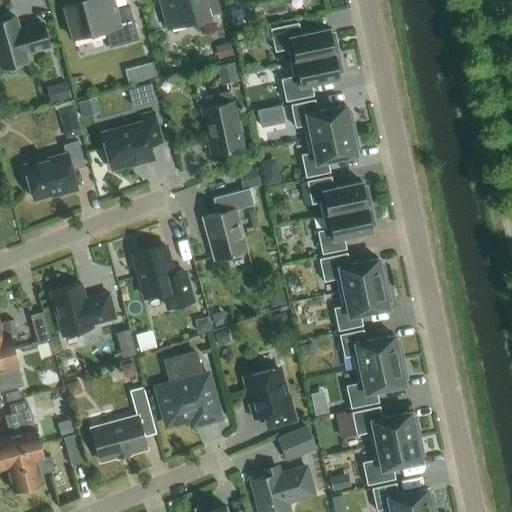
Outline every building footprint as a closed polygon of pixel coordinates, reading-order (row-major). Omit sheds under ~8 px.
[(81,0),(82,2),(63,7),(72,38),(103,29),(108,47),(138,39),(129,6),(115,10),(112,0),(81,0)] [(159,0),(167,29),(192,22),(193,26),(210,21),(209,17),(221,14),(217,0),(159,0)] [(24,29),(18,30),(14,16),(10,17),(9,14),(0,16),(0,66),(26,59),(25,53),(48,46),(41,22),(24,27),(24,29)] [(285,47),(288,61),(336,51),(332,32),(329,32),(327,27),(299,33),(297,21),(268,27),(273,50),(285,47)] [(340,71),(336,51),(288,61),(291,75),(279,77),(284,100),(312,94),(309,82),(338,76),(337,71),(340,71)] [(142,80),(157,76),(153,61),(138,66),(142,80)] [(220,83),(237,80),(233,63),(216,66),(220,83)] [(136,105),(161,98),(155,79),(130,86),(136,105)] [(70,98),(66,82),(46,87),(50,103),(70,98)] [(220,104),(202,108),(212,152),(241,146),(229,90),(218,93),(220,104)] [(302,124),(305,138),(352,128),(348,108),(345,109),(344,104),(315,110),(313,98),(289,103),(293,126),(302,124)] [(77,102),(62,105),(68,134),(83,131),(77,102)] [(260,106),(263,125),(288,121),(285,102),(260,106)] [(152,159),(147,139),(159,136),(153,112),(139,115),(142,124),(101,135),(109,166),(136,159),(137,163),(152,159)] [(357,147),(352,128),(305,138),(308,152),(299,153),(304,176),(328,171),(326,159),(354,153),(353,148),(357,147)] [(75,188),(69,169),(83,165),(76,140),(61,144),(64,153),(23,165),(25,172),(22,173),(20,176),(24,190),(28,192),(30,191),(32,198),(59,191),(60,192),(75,188)] [(268,182),(283,179),(278,156),(264,158),(268,182)] [(255,167),(237,171),(242,188),(259,184),(255,167)] [(321,215),(369,204),(365,185),(361,185),(360,180),(332,186),(329,175),(305,180),(310,203),(318,201),(321,215)] [(215,213),(201,217),(212,259),(246,250),(234,209),(252,204),(248,187),(211,197),(215,213)] [(369,204),(321,215),(324,228),(316,230),(321,253),(345,248),(343,236),(371,230),(370,225),(373,224),(369,204)] [(132,254),(145,298),(163,292),(168,308),(192,301),(183,271),(172,274),(163,245),(132,254)] [(335,278),(337,291),(385,281),(381,261),(377,262),(376,257),(348,263),(345,251),(317,258),(322,280),(335,278)] [(389,300),(385,281),(337,291),(340,305),(332,307),(337,330),(361,324),(359,313),(387,307),(386,301),(389,300)] [(85,302),(80,283),(49,292),(62,336),(92,327),(91,324),(115,317),(108,292),(92,297),(93,299),(85,302)] [(37,343),(49,340),(42,312),(29,315),(37,343)] [(0,353),(13,350),(9,335),(16,333),(12,319),(0,322),(0,353)] [(139,332),(143,348),(160,345),(156,328),(139,332)] [(351,354),(354,368),(402,358),(397,338),(394,339),(393,334),(364,340),(362,328),(338,333),(343,356),(351,354)] [(119,341),(123,356),(135,353),(131,338),(119,341)] [(0,390),(22,385),(13,350),(0,353),(0,390)] [(208,373),(202,375),(195,352),(164,360),(173,391),(158,395),(166,425),(190,418),(191,425),(219,417),(208,373)] [(406,377),(402,358),(354,368),(357,382),(344,384),(349,407),(378,401),(375,389),(403,383),(402,378),(406,377)] [(244,375),(252,402),(248,403),(252,418),(266,414),(270,426),(294,419),(291,406),(287,407),(275,366),(244,375)] [(151,418),(142,387),(129,391),(136,416),(138,421),(151,418)] [(25,400),(8,404),(10,412),(27,408),(25,400)] [(367,431),(370,445),(418,434),(414,415),(410,416),(409,410),(381,417),(378,405),(350,411),(355,434),(367,431)] [(0,437),(0,468),(16,464),(14,457),(22,455),(20,448),(38,443),(28,407),(3,414),(9,435),(0,437)] [(90,429),(99,461),(117,456),(117,457),(128,454),(128,453),(145,448),(138,421),(136,416),(90,429)] [(317,449),(307,425),(276,438),(286,461),(317,449)] [(70,465),(82,462),(75,434),(63,437),(70,465)] [(422,454),(418,434),(370,445),(373,458),(361,461),(366,484),(394,478),(391,466),(420,460),(419,455),(422,454)] [(16,464),(0,468),(0,469),(5,468),(11,489),(41,481),(39,473),(53,469),(49,455),(42,457),(38,443),(20,448),(22,455),(14,457),(16,464)] [(250,481),(259,511),(284,511),(288,511),(285,500),(312,493),(305,466),(265,477),(263,476),(254,478),(253,480),(250,481)] [(384,511),(429,511),(434,511),(430,492),(427,492),(426,487),(397,493),(395,482),(370,487),(375,510),(384,508),(384,511)] [(350,511),(349,506),(361,503),(357,490),(335,495),(338,511),(350,511)]
